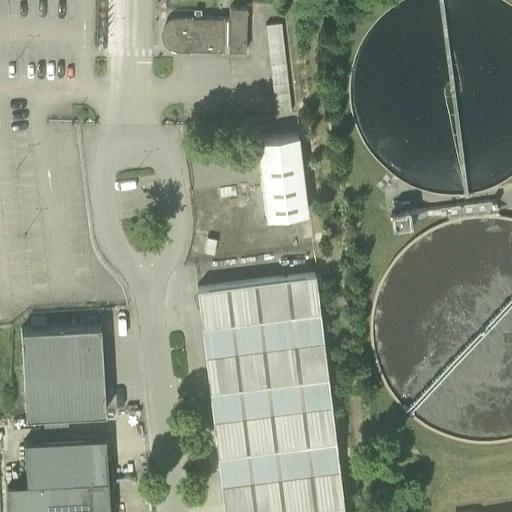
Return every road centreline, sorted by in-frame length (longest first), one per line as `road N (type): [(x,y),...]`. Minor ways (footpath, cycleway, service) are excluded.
road 1 (residential): [(148,293),(176,241),(169,153),(98,159),(105,246)]
road 2 (residential): [(173,511),(148,293)]
